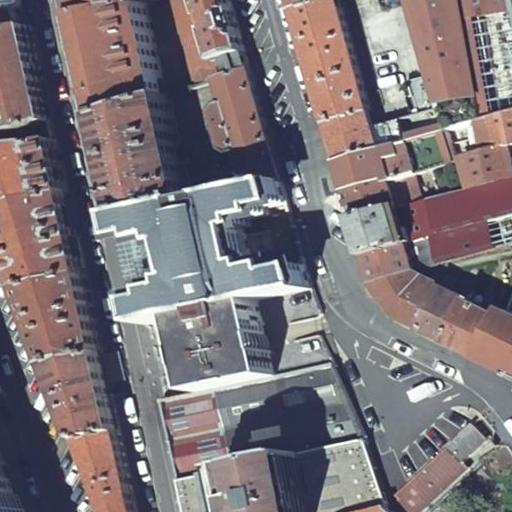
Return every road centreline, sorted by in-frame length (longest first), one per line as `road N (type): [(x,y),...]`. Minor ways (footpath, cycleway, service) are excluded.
road 1 (residential): [(57,0),(161,511)]
road 2 (residential): [(268,0),(348,299),(382,332),(511,403)]
road 3 (residential): [(58,511),(0,352)]
